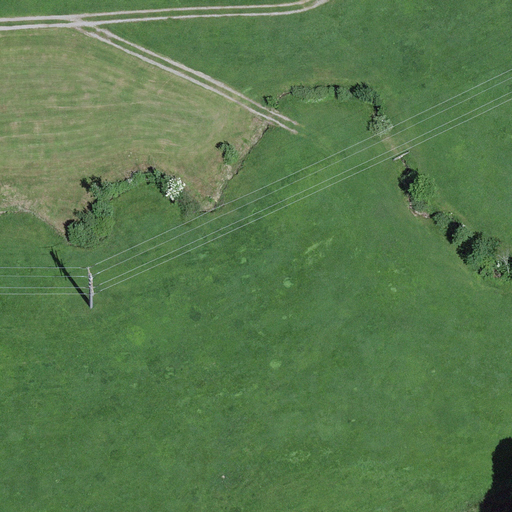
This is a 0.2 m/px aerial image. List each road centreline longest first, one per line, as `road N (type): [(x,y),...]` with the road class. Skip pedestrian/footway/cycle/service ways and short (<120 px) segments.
road 1 (track): [(322,0),(288,9),(0,26)]
road 2 (track): [(75,22),(286,124),(319,144),(343,175)]
